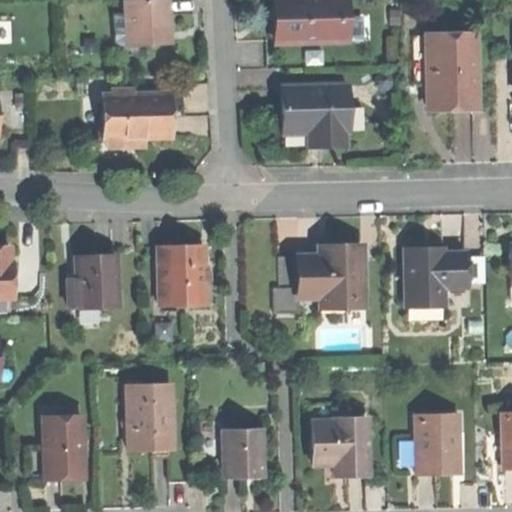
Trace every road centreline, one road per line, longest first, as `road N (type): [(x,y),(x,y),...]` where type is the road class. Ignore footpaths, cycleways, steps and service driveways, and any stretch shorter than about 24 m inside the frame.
road 1 (residential): [(231,195),(511,190)]
road 2 (residential): [(0,189),(231,195)]
road 3 (residential): [(218,0),(231,195)]
